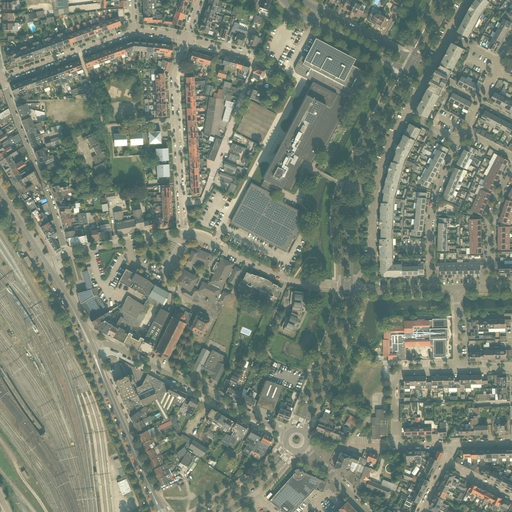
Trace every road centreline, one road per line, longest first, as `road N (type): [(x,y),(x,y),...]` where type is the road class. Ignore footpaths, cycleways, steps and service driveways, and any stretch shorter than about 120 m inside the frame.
road 1 (residential): [(287,435),(109,344),(97,347)]
road 2 (residential): [(0,78),(65,253)]
road 3 (residential): [(180,204),(203,199),(254,60)]
road 4 (residential): [(186,232),(286,280),(343,287)]
road 5 (residential): [(180,204),(174,84),(186,39)]
road 6 (secondary): [(155,500),(91,349)]
road 7 (residential): [(430,288),(432,206),(459,141)]
road 8 (tertiary): [(302,431),(337,348),(351,288)]
road 9 (tertiary): [(343,287),(296,429)]
road 10 (residential): [(0,78),(133,31)]
road 11 (tertiary): [(352,188),(414,67)]
road 12 (residential): [(396,445),(396,373),(458,369)]
road 13 (tertiary): [(405,69),(344,185)]
road 14 (residential): [(490,287),(491,215),(511,170)]
